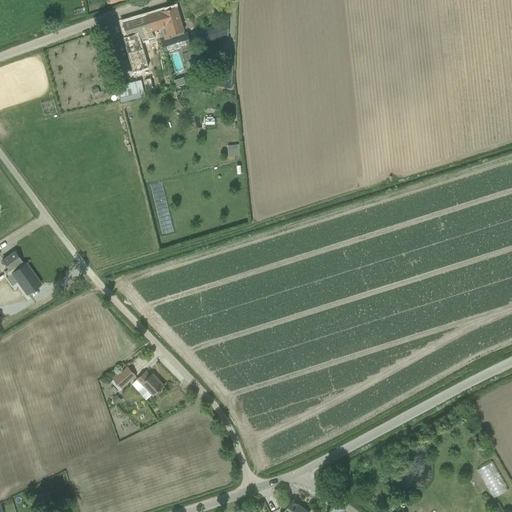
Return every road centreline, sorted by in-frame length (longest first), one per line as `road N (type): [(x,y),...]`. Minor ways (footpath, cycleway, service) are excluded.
road 1 (unclassified): [(252,490),(215,406),(89,273),(0,153)]
road 2 (unclassified): [(298,473),(511,362)]
road 3 (unclassified): [(0,56),(160,0)]
